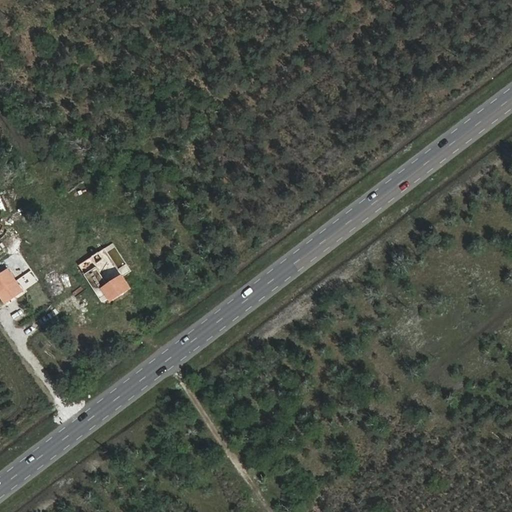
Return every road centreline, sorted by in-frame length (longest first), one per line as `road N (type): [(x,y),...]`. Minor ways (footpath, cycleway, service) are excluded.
road 1 (primary): [(511,101),(0,490)]
road 2 (track): [(171,360),(271,511)]
